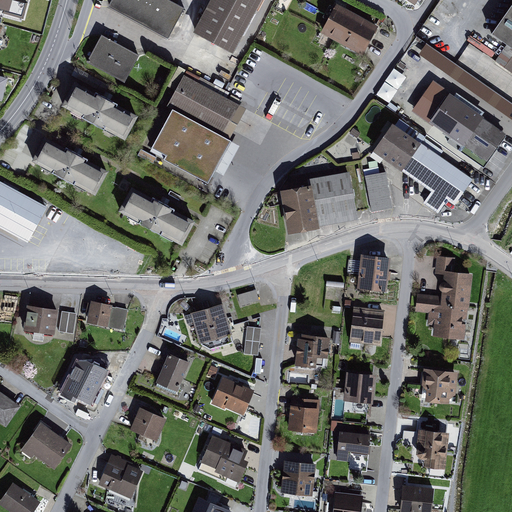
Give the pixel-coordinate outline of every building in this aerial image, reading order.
[(0,0),(0,15),(4,17),(5,13),(24,18),(29,1),(25,0),(0,0)] [(185,6),(173,0),(110,0),(108,4),(168,36),(185,6)] [(260,0),(209,0),(193,29),(233,51),(260,0)] [(511,1),(492,30),(510,43),(497,61),(511,71),(511,1)] [(379,25),(337,3),(321,31),(364,54),(379,25)] [(139,53),(102,33),(87,60),(125,80),(139,53)] [(9,76),(0,73),(0,99),(2,100),(9,76)] [(246,107),(184,73),(167,105),(172,108),(152,146),(166,154),(165,157),(208,180),(215,169),(230,141),(231,138),(230,137),(246,107)] [(485,115),(433,79),(412,110),(433,124),(434,123),(463,143),(458,149),(484,167),(508,132),(484,116),(485,115)] [(138,113),(75,80),(62,104),(125,138),(138,113)] [(474,177),(393,121),(373,150),(432,190),(424,202),(438,212),(447,199),(455,205),(474,177)] [(108,168),(45,134),(31,159),(95,193),(108,168)] [(239,145),(230,141),(215,169),(223,174),(239,145)] [(308,183),(312,182),(320,225),(359,218),(350,170),(307,178),(308,183)] [(386,171),(365,175),(373,211),(393,207),(386,171)] [(48,206),(0,179),(0,226),(28,242),(48,206)] [(308,183),(281,188),(289,231),(320,225),(312,182),(308,183)] [(195,219),(132,185),(119,209),(182,243),(195,219)] [(390,256),(360,252),(357,287),(387,290),(390,256)] [(455,258),(437,256),(435,273),(444,274),(443,280),(441,282),(439,284),(440,288),(442,290),(441,295),(417,292),(415,311),(428,313),(427,324),(434,325),(433,335),(465,339),(468,309),(469,309),(473,272),(453,270),(455,258)] [(259,300),(256,289),(237,294),(241,305),(259,300)] [(113,303),(91,299),(87,320),(106,324),(106,326),(124,330),(128,309),(116,306),(116,307),(112,306),(113,303)] [(224,301),(190,311),(199,341),(201,341),(201,343),(210,348),(234,341),(231,334),(233,333),(224,301)] [(58,308),(27,303),(23,328),(55,333),(58,308)] [(385,308),(353,305),(349,341),(381,345),(385,308)] [(77,313),(62,310),(59,332),(74,334),(77,313)] [(261,327),(247,326),(244,353),(258,355),(261,327)] [(302,337),(298,337),(295,364),(316,366),(317,356),(328,357),(330,336),(302,333),(302,337)] [(190,361),(169,352),(156,382),(177,391),(190,361)] [(110,359),(75,359),(75,383),(100,383),(100,378),(110,378),(110,359)] [(218,367),(211,365),(208,374),(215,376),(218,367)] [(459,370),(423,366),(422,383),(426,389),(425,399),(449,402),(450,397),(456,394),(459,370)] [(375,372),(346,370),(345,388),(334,387),(331,419),(366,422),(367,401),(373,401),(375,372)] [(61,376),(58,384),(66,387),(69,380),(61,376)] [(254,389),(223,377),(212,403),(225,408),(225,406),(244,414),(254,389)] [(21,405),(0,390),(0,421),(6,426),(21,405)] [(320,400),(291,397),(288,429),(317,432),(320,400)] [(167,418),(140,406),(130,428),(157,440),(167,418)] [(73,444),(41,421),(21,450),(32,457),(34,454),(55,469),(73,444)] [(449,431),(419,428),(416,453),(420,458),(427,459),(426,466),(445,468),(449,431)] [(371,433),(340,430),(337,459),(348,460),(349,450),(351,450),(351,453),(369,454),(371,433)] [(249,449),(213,434),(201,461),(216,468),(215,471),(240,481),(249,459),(245,457),(249,449)] [(133,463),(111,453),(98,484),(132,498),(144,470),(132,465),(133,463)] [(317,462),(285,458),(281,492),(313,495),(317,462)] [(32,511),(41,501),(13,482),(0,499),(0,503),(12,511),(32,511)] [(432,511),(435,487),(402,484),(400,511),(402,511),(432,511)] [(361,511),(363,494),(336,491),(333,511),(361,511)] [(233,511),(234,511),(199,496),(192,511),(233,511)]
